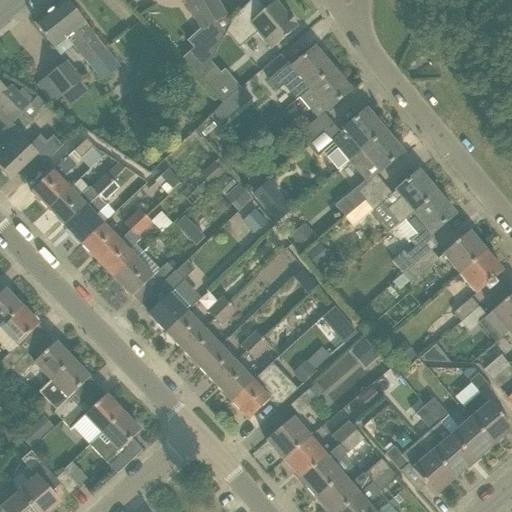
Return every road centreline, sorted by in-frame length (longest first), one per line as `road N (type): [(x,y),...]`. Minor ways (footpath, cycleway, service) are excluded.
road 1 (residential): [(200,430),(0,226)]
road 2 (residential): [(511,215),(352,37)]
road 3 (residential): [(104,511),(200,430)]
